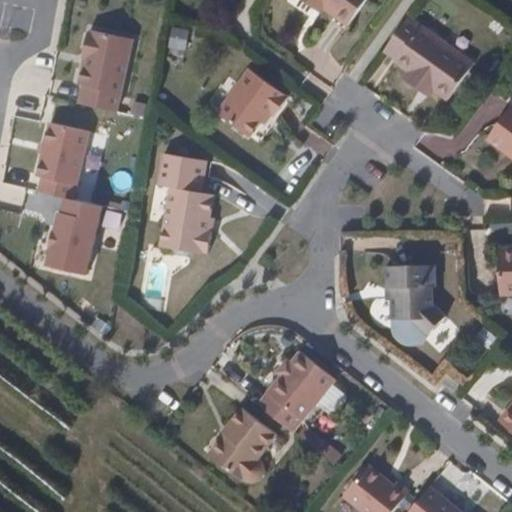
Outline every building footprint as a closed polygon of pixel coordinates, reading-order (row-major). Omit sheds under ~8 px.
[(342,31),(363,0),(287,0),(306,13),(310,8),(318,14),(342,31)] [(314,19),(318,14),(310,8),(306,13),(314,19)] [(461,73),(447,64),(451,58),(400,20),(375,55),(387,64),(387,68),(398,75),(400,78),(396,83),(413,96),(418,90),(426,96),(439,105),(461,73)] [(117,102),(132,31),(92,23),(88,25),(82,49),(86,50),(80,75),(84,77),(80,95),(117,102)] [(465,67),(451,58),(447,64),(461,73),(465,67)] [(266,117),(281,97),(242,67),(210,111),(242,136),(259,112),(266,117)] [(422,102),(426,96),(418,90),(413,96),(422,102)] [(511,117),(507,113),(482,147),(501,161),(504,157),(511,163),(511,117)] [(72,189),(89,122),(52,114),(47,134),(45,144),(40,166),(45,167),(41,181),(72,189)] [(170,186),(205,192),(210,160),(164,153),(159,185),(170,186)] [(511,163),(504,157),(501,161),(511,169),(511,163)] [(207,229),(209,215),(213,194),(205,192),(170,186),(160,248),(170,249),(174,256),(188,257),(192,252),(204,254),(206,251),(211,252),(213,230),(207,229)] [(104,201),(68,193),(64,208),(61,207),(57,226),(55,226),(51,240),(54,241),(49,260),(89,269),(104,201)] [(213,230),(215,218),(209,215),(207,229),(213,230)] [(511,302),(511,255),(492,256),(491,262),(492,265),(493,303),(511,302)] [(434,304),(433,271),(381,273),(382,294),(389,294),(389,305),(389,324),(408,323),(427,340),(445,321),(431,308),(430,304),(434,304)] [(292,430),(331,383),(298,356),(289,368),(279,380),(258,404),(292,430)] [(279,380),(289,368),(284,364),(274,376),(279,380)] [(453,395),(459,386),(446,376),(439,385),(453,395)] [(511,402),(506,410),(511,415),(502,428),(511,436),(511,402)] [(259,457),(278,434),(243,406),(233,419),(234,419),(232,424),(234,426),(226,435),(209,455),(241,479),(242,478),(249,479),(258,473),(260,464),(259,457)] [(502,428),(511,415),(506,410),(496,424),(502,428)] [(226,435),(234,426),(232,424),(234,419),(233,419),(229,423),(228,425),(223,430),(226,435)] [(369,511),(390,511),(409,489),(396,478),(392,480),(369,463),(345,492),(369,511)] [(457,511),(438,496),(435,499),(434,502),(446,511),(457,511)] [(446,511),(434,502),(425,511),(446,511)]
